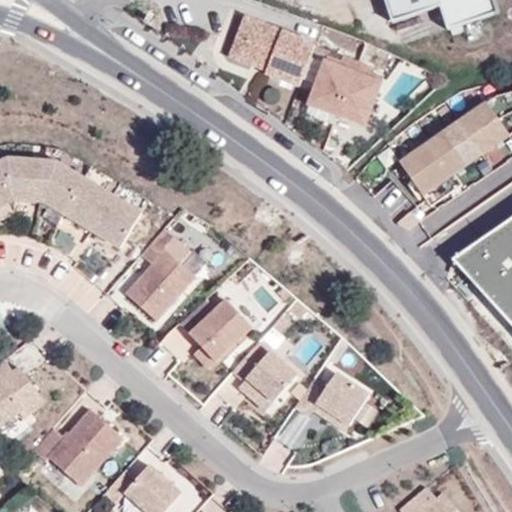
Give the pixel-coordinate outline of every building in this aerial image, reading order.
[(381,0),(386,12),(418,0),(436,0),(444,17),(492,0),(381,0)] [(305,73),(313,51),(315,44),(246,18),(232,57),(268,70),(267,73),(300,85),(305,73)] [(343,56),(341,62),(313,51),(305,73),(319,78),(324,63),(381,83),(383,78),(369,72),(371,67),(343,56)] [(365,125),(381,83),(324,63),(319,78),(309,104),(365,125)] [(422,195),(508,134),(485,102),(400,162),(422,195)] [(140,214),(56,162),(8,158),(0,161),(0,205),(14,200),(42,202),(119,249),(140,214)] [(511,220),(451,263),(511,331),(511,220)] [(175,238),(164,228),(141,254),(152,264),(125,293),(155,320),(195,276),(165,250),(175,238)] [(205,300),(178,324),(195,342),(213,363),(252,327),(228,302),(216,313),(205,300)] [(206,369),(213,363),(195,342),(187,349),(206,369)] [(263,359),(251,349),(231,372),(242,382),(248,376),(275,400),(295,378),(268,354),(263,359)] [(10,374),(1,362),(0,363),(0,426),(16,414),(37,398),(16,370),(10,374)] [(338,374),(329,387),(317,378),(297,407),(310,416),(314,410),(319,404),(351,426),(371,396),(338,374)] [(266,409),(275,400),(248,376),(242,382),(240,385),(266,409)] [(20,420),(42,404),(37,398),(16,414),(20,420)] [(346,432),(351,426),(319,404),(314,410),(346,432)] [(65,435),(54,425),(34,447),(45,457),(48,453),(81,482),(123,435),(91,406),(65,435)] [(135,479),(124,469),(104,492),(116,502),(124,493),(146,511),(163,511),(181,492),(149,464),(135,479)] [(440,501),(430,489),(403,511),(461,511),(447,495),(440,501)]
